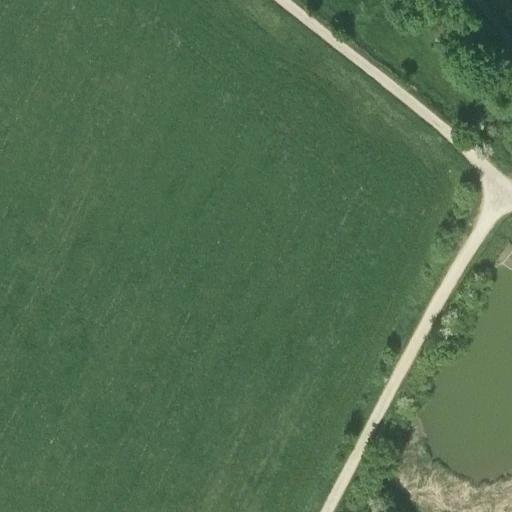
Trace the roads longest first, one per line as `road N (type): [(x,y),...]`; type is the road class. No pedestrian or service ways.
road 1 (track): [(500,194),(326,511)]
road 2 (track): [(500,194),(462,143),(276,0)]
